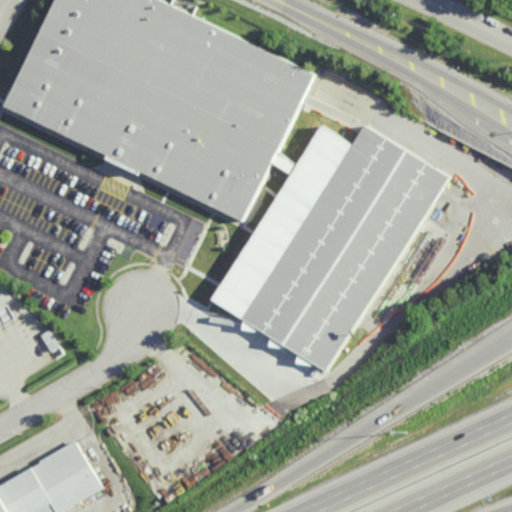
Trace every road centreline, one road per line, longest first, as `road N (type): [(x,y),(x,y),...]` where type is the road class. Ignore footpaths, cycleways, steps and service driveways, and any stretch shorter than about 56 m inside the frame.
road 1 (motorway): [(511,339),(234,511)]
road 2 (secondary): [(511,122),(274,0)]
road 3 (motorway): [(511,416),(308,511)]
road 4 (residential): [(0,435),(103,374),(136,340),(147,308)]
road 5 (motorway): [(400,511),(511,461)]
